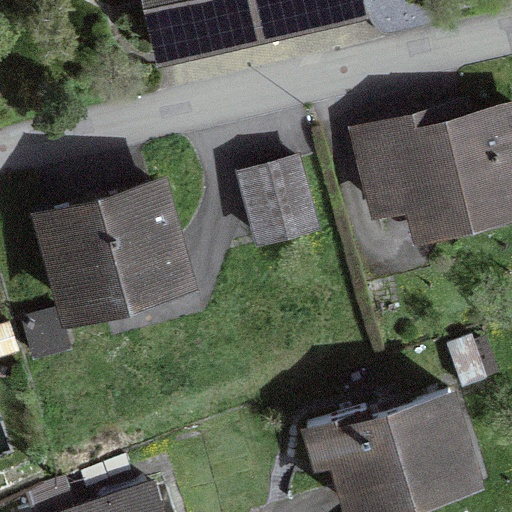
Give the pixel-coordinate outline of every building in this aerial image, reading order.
[(148,0),(161,50),(204,40),(201,27),(313,1),(317,14),(361,3),(360,0),(148,0)] [(511,201),(511,101),(436,124),(433,111),(358,128),(376,200),(414,189),(422,222),(511,201)] [(240,172),(258,232),(315,216),(298,155),(240,172)] [(45,213),(70,303),(183,271),(158,182),(45,213)] [(59,304),(22,315),(33,350),(69,340),(59,304)] [(318,457),(338,451),(356,508),(436,486),(435,484),(474,472),(448,386),(368,410),(365,401),(306,419),(318,457)] [(163,511),(152,479),(66,509),(55,476),(25,487),(33,511),(163,511)]
